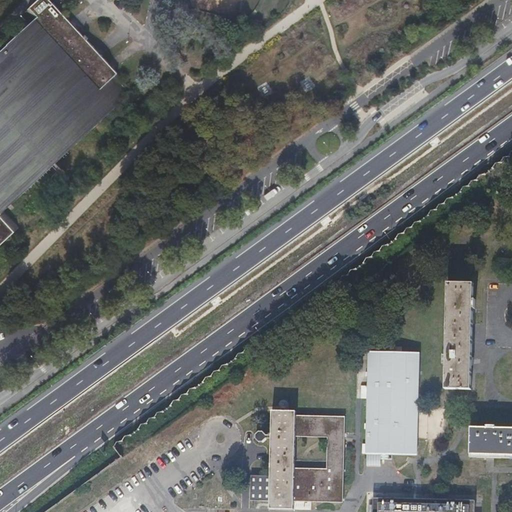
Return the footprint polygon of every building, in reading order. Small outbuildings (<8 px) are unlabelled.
[(118,73),(50,0),(37,0),(26,11),(34,20),(0,51),(0,245),(19,228),(4,211),(132,92),(116,75),(118,73)] [(445,387),(472,387),(473,306),(476,306),(476,297),(473,297),(474,280),(448,280),(446,354),(443,354),(443,363),(446,363),(445,387)] [(369,355),(365,457),(412,458),(418,459),(421,357),(369,355)] [(262,411),(262,436),(262,441),(262,476),(242,476),(242,501),(261,501),(262,509),(286,510),(285,501),(335,502),(336,416),(286,415),(286,411),(262,411)] [(511,453),(511,426),(496,426),(496,424),(487,423),(486,426),(471,425),(470,452),(511,453)] [(262,441),(262,436),(258,436),(253,432),(250,432),(246,435),(247,441),(250,444),(253,444),(257,441),(262,441)] [(474,511),(475,499),(419,497),(373,496),(373,511),(474,511)]
